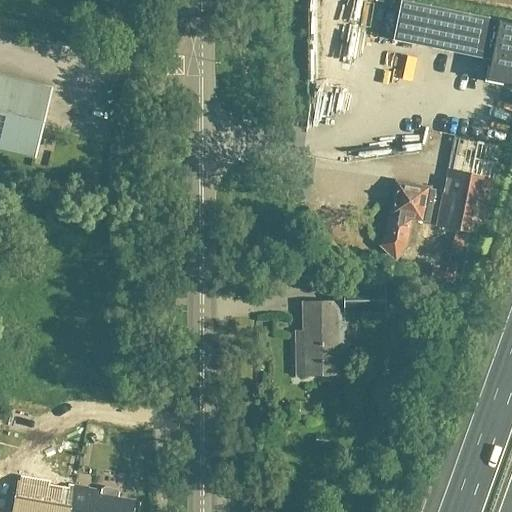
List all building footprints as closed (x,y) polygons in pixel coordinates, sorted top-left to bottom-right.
[(511,25),(399,2),(391,43),(489,63),(485,82),(511,87),(511,25)] [(0,78),(0,152),(33,161),(50,91),(0,78)] [(481,238),(499,150),(453,140),(436,228),(481,238)] [(427,224),(433,193),(427,192),(427,191),(396,185),(385,236),(380,247),(390,257),(396,258),(404,246),(410,220),(427,224)] [(336,331),(336,315),(383,314),(383,290),(329,290),(329,303),(301,304),(302,338),(294,338),(295,376),(337,376),(337,377),(349,377),(348,331),(336,331)] [(387,296),(387,316),(407,315),(407,296),(387,296)] [(13,511),(70,511),(75,487),(19,478),(13,511)] [(130,511),(132,504),(116,501),(116,499),(101,496),(102,493),(87,491),(87,490),(75,487),(70,511),(130,511)]
